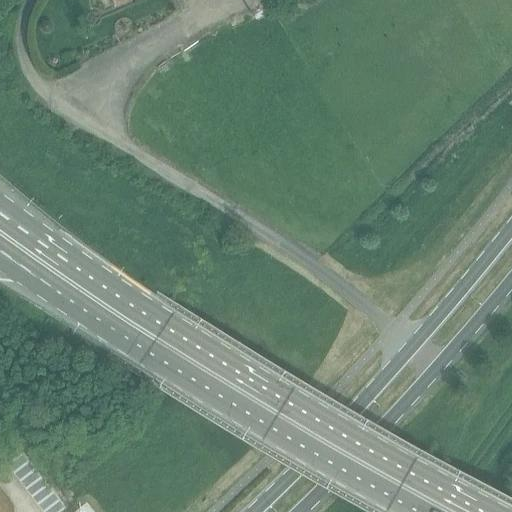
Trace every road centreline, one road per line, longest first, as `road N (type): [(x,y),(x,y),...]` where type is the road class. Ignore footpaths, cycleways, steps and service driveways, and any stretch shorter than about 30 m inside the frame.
road 1 (primary): [(447,511),(156,341),(0,232)]
road 2 (secondary): [(511,221),(370,394),(253,511)]
road 3 (secondary): [(303,511),(511,283)]
